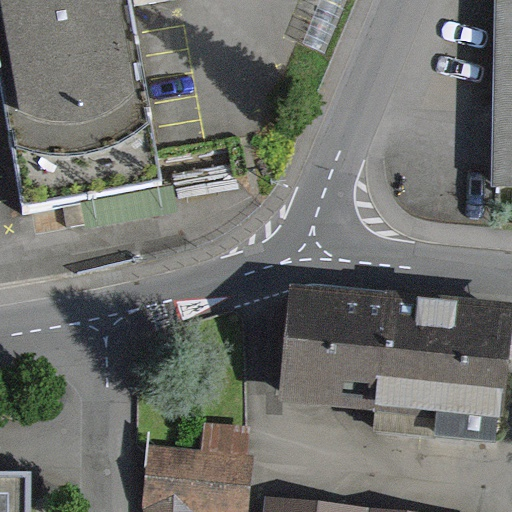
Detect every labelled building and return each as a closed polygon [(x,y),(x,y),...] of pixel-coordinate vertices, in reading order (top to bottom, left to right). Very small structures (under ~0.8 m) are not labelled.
[(0,0),(0,188),(2,201),(4,211),(152,187),(121,0),(0,0)] [(511,0),(506,0),(503,189),(511,188),(511,0)] [(340,403),(369,406),(378,311),(294,304),(283,420),(338,424),(340,403)] [(511,400),(511,322),(378,311),(369,406),(367,428),(509,440),(511,400)] [(201,461),(151,457),(146,511),(254,511),(258,465),(249,464),(251,435),(203,431),(201,461)]
